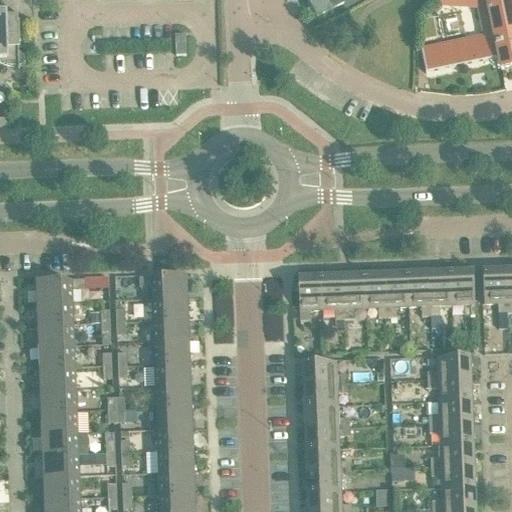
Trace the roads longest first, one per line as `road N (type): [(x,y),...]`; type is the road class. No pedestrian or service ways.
road 1 (residential): [(239,37),(269,34),(306,49),(389,106),(459,116),(511,111)]
road 2 (residential): [(256,511),(244,231)]
road 3 (tertiary): [(511,154),(287,164)]
road 4 (tertiary): [(288,199),(511,195)]
road 5 (tertiary): [(0,212),(199,201)]
road 6 (tertiary): [(198,169),(0,175)]
